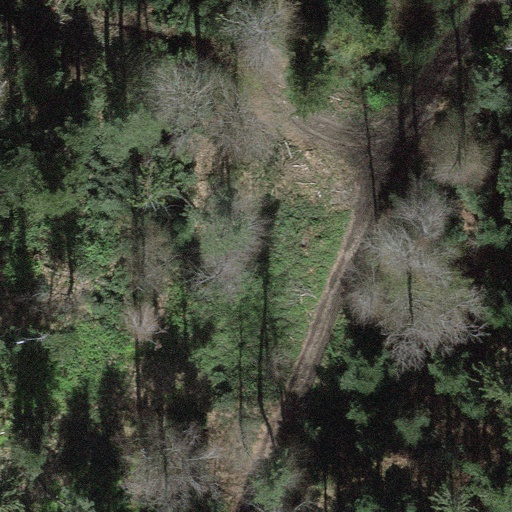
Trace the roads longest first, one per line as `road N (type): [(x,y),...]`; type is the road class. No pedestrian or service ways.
road 1 (track): [(479,0),(361,215),(239,511)]
road 2 (track): [(426,90),(365,127),(311,128),(261,81),(218,0)]
